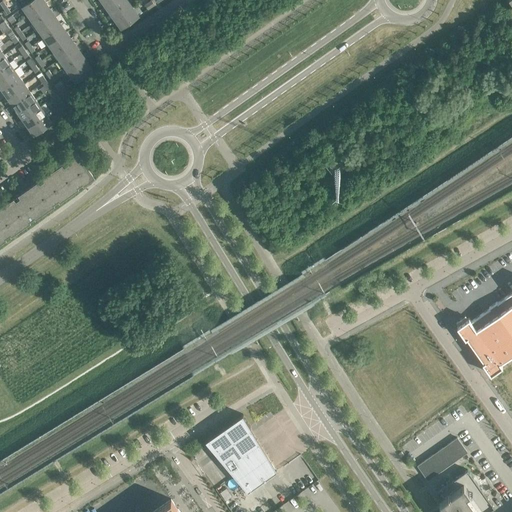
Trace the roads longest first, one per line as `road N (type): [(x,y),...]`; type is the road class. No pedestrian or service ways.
road 1 (secondary): [(176,185),(316,407)]
road 2 (secondary): [(328,399),(192,175)]
road 3 (secondary): [(379,1),(188,137)]
road 4 (secondary): [(197,150),(389,16)]
road 5 (residential): [(410,292),(511,436)]
road 6 (residential): [(48,511),(164,440)]
road 7 (secondary): [(405,511),(328,399)]
road 8 (secondary): [(316,407),(384,511)]
